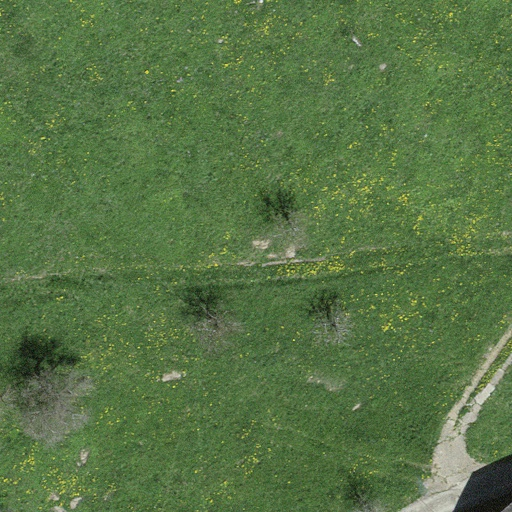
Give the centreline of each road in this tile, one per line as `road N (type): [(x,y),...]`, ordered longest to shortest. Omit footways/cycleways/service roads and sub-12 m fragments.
road 1 (track): [(0,287),(511,239)]
road 2 (track): [(511,339),(481,373),(447,457),(450,504)]
